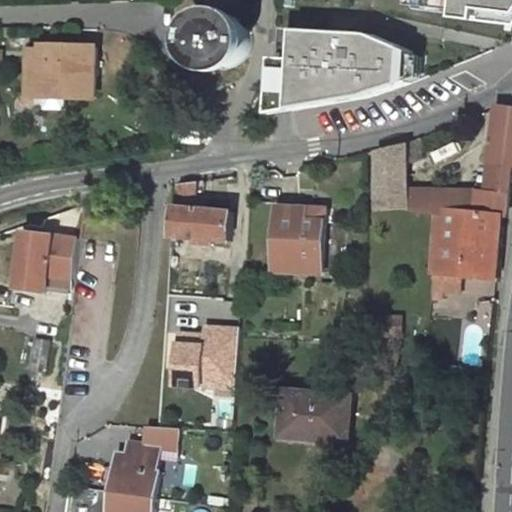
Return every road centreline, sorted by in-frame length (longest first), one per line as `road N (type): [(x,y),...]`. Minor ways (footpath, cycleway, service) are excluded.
road 1 (residential): [(151,167),(149,259),(125,366),(77,410),(61,511)]
road 2 (unclassified): [(239,158),(378,136),(511,84)]
road 3 (residential): [(236,105),(189,68),(163,30),(125,14),(0,17)]
road 4 (unclassified): [(0,199),(151,167)]
